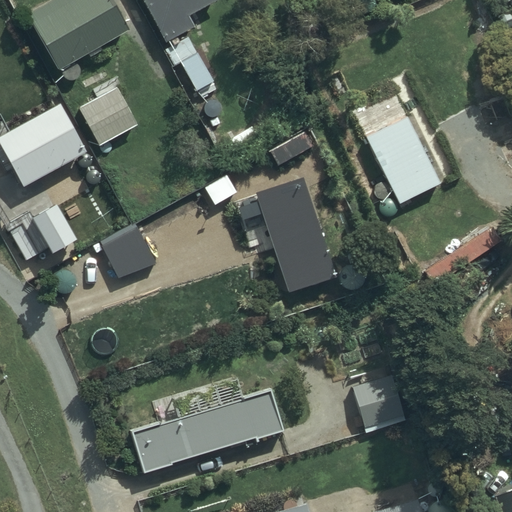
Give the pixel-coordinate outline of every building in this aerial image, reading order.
[(111,0),(37,0),(24,7),(55,62),(124,22),(111,0)] [(140,0),(164,43),(192,27),(187,17),(218,0),(140,0)] [(216,89),(187,38),(171,46),(197,91),(205,87),(208,93),(216,89)] [(115,81),(76,102),(97,139),(135,118),(115,81)] [(83,144),(56,96),(7,123),(0,111),(0,143),(21,179),(83,144)] [(406,118),(366,138),(398,204),(438,184),(406,118)] [(331,269),(296,170),(252,186),(255,194),(234,202),(242,225),(263,217),(287,285),(331,269)] [(70,231),(50,196),(27,208),(25,205),(1,219),(21,252),(42,240),(45,245),(70,231)] [(438,243),(427,221),(407,231),(404,226),(392,232),(407,260),(438,243)] [(345,289),(346,289),(348,290),(349,291),(350,291),(351,291),(352,291),(353,291),(355,291),(356,290),(357,290),(358,289),(359,289),(360,288),(361,287),(362,286),(363,285),(363,284),(364,283),(364,282),(364,281),(365,279),(365,278),(365,277),(365,276),(364,275),(364,274),(364,273),(363,272),(363,271),(362,270),(361,269),(361,268),(360,267),(359,267),(358,266),(357,266),(356,265),(354,265),(353,265),(352,265),(351,265),(350,265),(349,265),(348,265),(347,266),(346,266),(345,267),(344,268),(343,268),(342,269),(341,270),(341,271),(340,272),(340,273),(339,274),(339,275),(339,276),(339,277),(339,278),(339,280),(339,281),(339,282),(340,283),(340,284),(341,285),(341,286),(342,287),(343,287),(344,288),(345,289)] [(350,387),(364,433),(404,421),(390,375),(350,387)] [(270,391),(131,431),(142,473),(171,464),(171,462),(254,438),(255,439),(281,432),(270,391)] [(511,511),(511,488),(496,495),(502,511),(511,511)] [(420,511),(417,499),(373,511),(420,511)]
